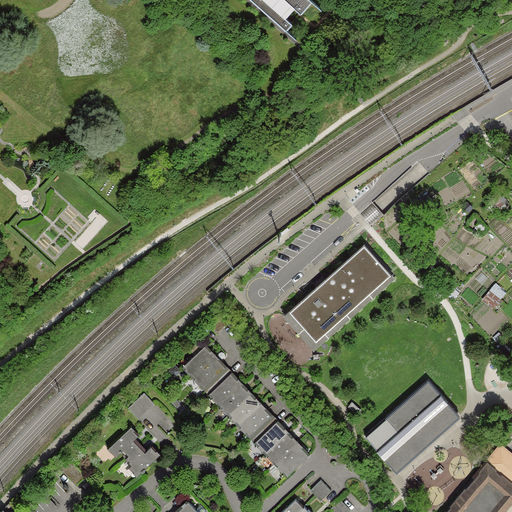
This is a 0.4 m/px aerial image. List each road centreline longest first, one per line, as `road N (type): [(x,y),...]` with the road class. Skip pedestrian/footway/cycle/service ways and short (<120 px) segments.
road 1 (residential): [(511,91),(402,166),(263,293)]
road 2 (residential): [(117,511),(189,461),(221,474),(240,511)]
road 3 (residential): [(317,459),(315,434),(233,346)]
